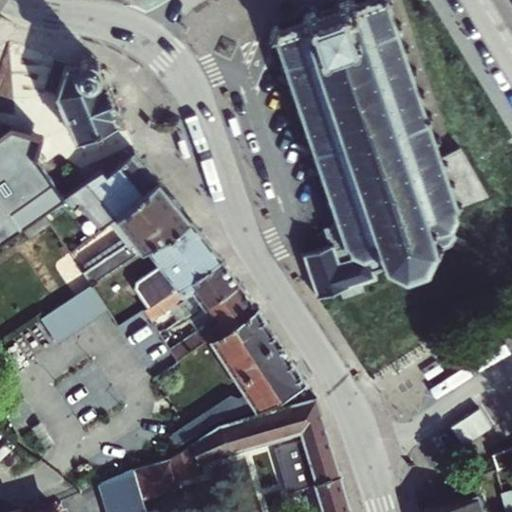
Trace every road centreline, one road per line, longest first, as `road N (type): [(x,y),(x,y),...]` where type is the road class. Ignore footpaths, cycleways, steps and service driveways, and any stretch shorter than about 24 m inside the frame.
road 1 (tertiary): [(140,34),(187,81),(246,236),(344,391),(367,455)]
road 2 (residential): [(511,365),(367,455)]
road 3 (tertiary): [(1,0),(140,34)]
